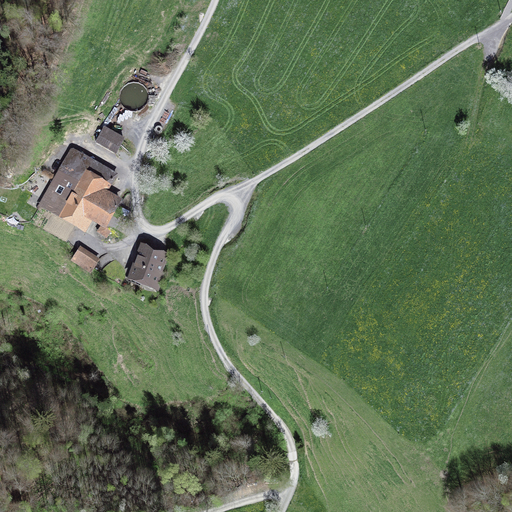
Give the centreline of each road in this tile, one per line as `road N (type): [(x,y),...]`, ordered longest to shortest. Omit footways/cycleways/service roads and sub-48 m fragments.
road 1 (track): [(511,17),(237,189),(205,281),(204,313),(224,358),(291,443),(294,472),(279,511)]
road 2 (track): [(237,189),(153,231),(135,203),(151,120),(216,0)]
